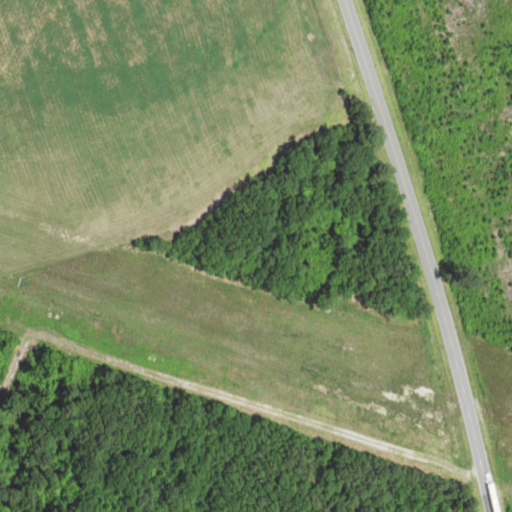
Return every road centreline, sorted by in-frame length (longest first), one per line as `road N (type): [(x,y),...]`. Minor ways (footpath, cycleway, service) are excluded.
road 1 (track): [(482,480),(48,331),(0,387)]
road 2 (residential): [(437,288),(345,0)]
road 3 (residential): [(489,511),(437,288)]
